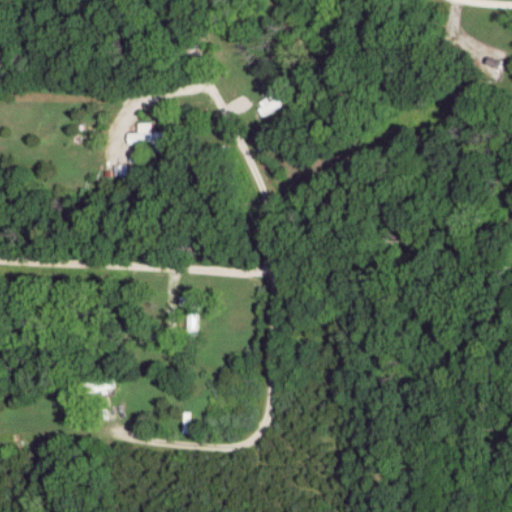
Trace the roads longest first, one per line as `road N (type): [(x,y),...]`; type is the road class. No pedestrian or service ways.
road 1 (residential): [(273,277),(268,418),(244,443),(0,429)]
road 2 (residential): [(273,277),(271,220),(162,0)]
road 3 (residential): [(273,277),(0,260)]
